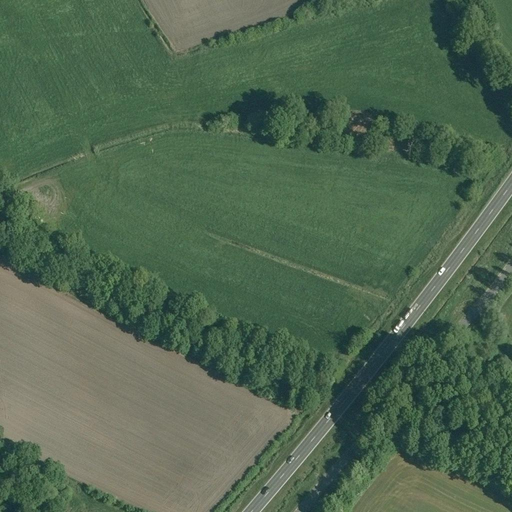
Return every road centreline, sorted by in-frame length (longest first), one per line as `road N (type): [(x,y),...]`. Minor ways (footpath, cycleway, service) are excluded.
road 1 (primary): [(253,511),(511,184)]
road 2 (unclassified): [(302,511),(511,266)]
